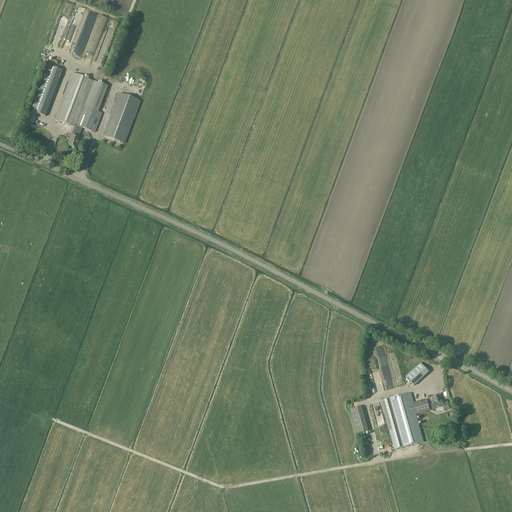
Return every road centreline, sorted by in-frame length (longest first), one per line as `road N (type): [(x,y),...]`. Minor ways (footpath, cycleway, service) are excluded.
road 1 (unclassified): [(511,391),(0,144)]
road 2 (track): [(511,445),(226,487),(54,420)]
